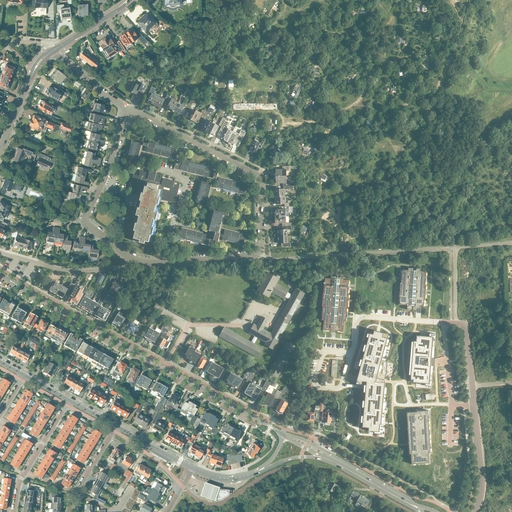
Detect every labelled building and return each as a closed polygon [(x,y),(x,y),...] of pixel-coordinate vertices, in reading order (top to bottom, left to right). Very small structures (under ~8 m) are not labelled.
[(52,0),(35,0),(35,6),(39,7),(39,8),(47,8),(47,0),(52,1),(52,0)] [(267,0),(263,7),(270,11),(277,0),(276,0),(267,0)] [(87,3),(82,3),(78,3),(78,5),(78,16),(79,17),(81,17),(83,16),(83,15),(84,17),(87,17),(87,15),(87,3)] [(66,20),(65,19),(66,19),(67,21),(70,20),(70,18),(68,6),(63,7),(63,4),(57,5),(57,10),(60,9),(61,20),(61,21),(62,21),(65,21),(65,20),(66,20)] [(155,22),(154,22),(147,14),(138,22),(144,30),(147,28),(149,27),(151,30),(154,28),(155,28),(156,27),(157,25),(157,24),(157,23),(156,23),(155,22)] [(124,32),(131,42),(137,39),(143,45),(147,41),(140,34),(138,32),(135,34),(133,31),(131,29),(129,31),(128,29),(124,32)] [(227,39),(234,36),(231,30),(224,32),(227,39)] [(133,45),(131,42),(124,32),(121,34),(122,35),(119,37),(121,39),(120,39),(120,40),(117,42),(123,51),(126,49),(133,45)] [(106,59),(118,51),(119,52),(121,51),(118,46),(117,47),(115,44),(114,45),(111,39),(107,41),(105,38),(101,40),(102,41),(98,43),(100,46),(103,51),(102,52),(106,59)] [(87,62),(92,56),(89,54),(89,55),(83,51),(79,56),(80,57),(80,58),(81,59),(83,59),(87,62)] [(9,63),(12,58),(4,55),(2,60),(9,63)] [(94,58),(92,56),(87,62),(90,65),(91,67),(92,67),(93,67),(94,68),(98,63),(93,59),(94,58)] [(2,74),(10,78),(10,77),(11,77),(12,75),(12,74),(12,72),(14,73),(16,68),(15,68),(15,67),(11,65),(10,66),(6,64),(2,74)] [(62,74),(57,70),(56,69),(50,76),(59,84),(62,86),(63,86),(65,84),(64,82),(66,78),(67,79),(71,82),(80,89),(82,86),(74,79),(64,72),(62,74)] [(10,78),(2,74),(0,77),(0,85),(8,88),(9,84),(8,83),(8,81),(9,81),(10,79),(10,78)] [(143,93),(147,86),(138,81),(136,84),(133,82),(128,90),(136,95),(139,91),(143,93)] [(59,87),(57,90),(53,88),(53,89),(49,87),(48,90),(46,89),(44,92),(47,94),(46,94),(56,100),(57,99),(58,100),(60,97),(59,96),(60,93),(62,94),(64,91),(59,87)] [(85,99),(90,92),(83,87),(77,94),(85,99)] [(154,106),(159,96),(155,94),(155,95),(152,94),(155,89),(152,87),(148,94),(151,96),(148,102),(154,106)] [(167,101),(170,96),(167,95),(164,100),(162,99),(162,98),(159,96),(154,106),(160,109),(163,102),(166,103),(167,101)] [(173,112),(178,102),(174,100),(175,97),(171,95),(170,96),(167,101),(170,102),(167,108),(169,109),(169,110),(173,112)] [(55,104),(53,107),(43,101),(43,102),(41,100),(39,104),(40,104),(38,107),(42,109),(41,110),(45,112),(44,115),(49,117),(53,119),(60,122),(61,121),(59,120),(59,118),(50,115),(49,114),(51,111),(53,112),(55,108),(57,105),(55,104)] [(186,109),(189,103),(187,102),(186,103),(184,102),(182,104),(178,102),(173,112),(177,114),(178,113),(180,114),(183,109),(185,110),(186,109)] [(191,120),(195,112),(189,109),(192,105),(191,105),(192,103),(190,102),(189,103),(186,109),(188,111),(185,116),(191,120)] [(106,114),(108,109),(103,108),(104,105),(94,103),(92,110),(106,114)] [(207,133),(212,123),(212,122),(208,120),(211,114),(214,109),(209,107),(206,112),(203,119),(202,121),(205,123),(204,126),(203,126),(201,130),(207,133)] [(203,119),(206,112),(202,110),(200,113),(196,110),(195,112),(191,120),(197,123),(200,118),(203,119)] [(103,124),(105,116),(90,113),(88,121),(103,124)] [(40,129),(43,120),(34,116),(32,120),(31,121),(30,121),(29,123),(30,124),(30,125),(29,128),(34,130),(35,128),(39,130),(40,129)] [(227,142),(232,132),(233,131),(227,128),(229,123),(225,120),(225,119),(223,117),(219,125),(222,127),(220,130),(223,132),(222,134),(223,134),(221,138),(227,142)] [(55,124),(43,120),(40,129),(42,130),(45,132),(47,127),(53,129),(54,128),(55,130),(57,125),(55,124)] [(98,129),(99,128),(102,129),(103,125),(88,122),(86,130),(95,132),(99,133),(100,129),(98,129)] [(60,126),(57,125),(55,130),(57,131),(59,130),(60,128),(71,133),(73,127),(61,123),(60,126)] [(218,126),(212,123),(207,133),(210,134),(210,133),(214,135),(218,126)] [(238,135),(232,132),(227,142),(227,143),(233,146),(235,141),(236,142),(237,140),(241,142),(245,133),(241,130),(238,135)] [(89,140),(103,144),(104,141),(98,139),(100,135),(90,132),(89,140)] [(249,150),(248,152),(252,154),(253,152),(255,153),(259,146),(261,148),(264,142),(255,137),(249,150)] [(102,147),(103,144),(89,140),(87,148),(96,150),(98,151),(99,147),(97,147),(97,146),(102,147)] [(130,149),(140,151),(142,143),(132,141),(130,149)] [(151,153),(154,143),(148,142),(148,144),(143,142),(143,146),(145,146),(144,151),(151,153)] [(161,145),(154,143),(151,153),(159,155),(161,145)] [(169,147),(161,145),(159,155),(167,157),(169,147)] [(33,161),(36,155),(32,154),(33,152),(22,148),(22,149),(17,147),(14,153),(16,154),(13,160),(17,162),(18,161),(22,163),(26,155),(31,157),(30,159),(33,161)] [(177,149),(169,147),(167,157),(174,159),(177,149)] [(138,158),(140,151),(130,149),(128,155),(138,158)] [(85,158),(100,162),(101,159),(94,157),(95,153),(87,151),(85,158)] [(53,168),(55,161),(38,154),(36,161),(38,162),(36,165),(48,170),(49,166),(53,168)] [(100,165),(100,162),(85,158),(84,165),(91,167),(92,163),(100,165)] [(188,172),(190,162),(183,160),(181,170),(188,172)] [(195,174),(197,164),(190,162),(188,172),(195,174)] [(202,175),(204,166),(197,164),(195,174),(202,175)] [(76,174),(84,176),(85,171),(91,173),(92,170),(78,166),(76,174)] [(211,167),(204,166),(202,175),(209,177),(211,167)] [(276,176),(286,176),(286,171),(289,171),(289,166),(282,166),(283,169),(276,169),(276,176)] [(138,189),(137,189),(136,189),(135,190),(135,191),(134,191),(134,193),(133,193),(136,194),(137,194),(138,194),(139,194),(139,193),(140,193),(140,192),(142,193),(140,201),(142,201),(140,208),(138,207),(136,215),(138,216),(140,216),(138,223),(136,223),(134,231),(136,231),(134,241),(145,243),(146,241),(149,242),(151,235),(153,235),(155,227),(153,227),(155,220),(156,220),(158,212),(155,211),(157,204),(158,205),(160,197),(164,198),(164,200),(178,203),(180,195),(177,195),(180,183),(158,177),(158,175),(161,176),(162,174),(156,173),(157,171),(150,169),(149,173),(140,171),(139,176),(133,175),(130,186),(139,188),(138,189)] [(83,181),(84,176),(76,174),(74,182),(88,185),(89,182),(83,181)] [(283,186),(293,186),(293,183),(289,183),(289,181),(286,181),(286,176),(276,176),(276,183),(283,183),(283,186)] [(216,187),(223,189),(226,179),(219,177),(217,184),(216,187)] [(23,186),(18,184),(5,179),(2,186),(7,188),(6,190),(10,191),(11,189),(20,193),(23,186)] [(230,191),(233,181),(226,179),(223,189),(230,191)] [(200,188),(210,191),(212,184),(202,181),(200,188)] [(237,193),(240,183),(233,181),(230,191),(237,193)] [(247,185),(240,183),(237,193),(245,195),(247,185)] [(74,184),(73,188),(67,186),(66,190),(79,194),(81,189),(87,190),(87,187),(74,184)] [(293,189),(293,186),(283,186),(283,189),(274,189),(274,196),(285,196),(284,189),(290,189),(293,189)] [(208,198),(210,191),(200,188),(198,195),(208,198)] [(67,207),(69,201),(70,201),(70,202),(74,203),(75,198),(79,199),(80,195),(66,192),(65,195),(62,194),(60,198),(64,199),(62,206),(67,207)] [(206,205),(208,198),(198,195),(196,202),(206,205)] [(285,206),(291,206),(291,200),(288,200),(288,199),(286,200),(286,196),(285,196),(274,196),(274,200),(275,200),(276,203),(280,203),(280,204),(284,203),(285,206)] [(117,207),(119,202),(105,198),(103,203),(117,207)] [(0,209),(6,212),(8,208),(9,208),(10,206),(9,206),(4,204),(5,202),(0,200),(0,209)] [(275,216),(286,216),(286,209),(289,209),(291,209),(291,206),(285,206),(279,206),(279,209),(275,209),(275,216)] [(213,217),(223,219),(224,215),(228,217),(229,214),(224,212),(214,210),(213,217)] [(286,223),(286,216),(275,216),(275,223),(282,223),(282,226),(291,226),(291,223),(286,223)] [(334,217),(333,216),(328,219),(329,220),(328,221),(329,223),(328,224),(329,224),(330,224),(332,223),(333,224),(337,221),(335,218),(336,218),(335,216),(334,217)] [(221,226),(223,219),(213,217),(211,224),(221,226)] [(209,231),(212,232),(219,233),(221,226),(211,224),(209,231)] [(293,226),(291,226),(282,226),(282,229),(278,229),(278,236),(287,236),(287,229),(293,229),(293,226)] [(54,242),(56,228),(53,227),(52,233),(48,232),(46,241),(54,242)] [(60,228),(56,228),(54,242),(62,244),(63,234),(59,234),(60,228)] [(187,240),(190,230),(183,228),(180,238),(187,240)] [(22,248),(24,239),(16,237),(18,230),(14,229),(11,236),(16,237),(13,245),(22,248)] [(194,242),(197,232),(190,230),(187,240),(194,242)] [(230,241),(232,231),(225,230),(224,234),(223,238),(223,239),(230,241)] [(237,243),(239,233),(232,231),(230,241),(237,243)] [(201,243),(204,234),(197,232),(194,242),(201,243)] [(211,235),(211,236),(214,237),(214,240),(218,241),(219,237),(223,238),(224,234),(219,233),(212,232),(211,235)] [(246,235),(239,233),(237,243),(244,245),(246,235)] [(209,245),(211,236),(211,235),(204,234),(201,243),(209,245)] [(69,251),(71,241),(67,241),(68,235),(65,235),(62,248),(66,249),(66,251),(69,251)] [(80,250),(82,237),(80,236),(79,242),(74,241),(73,241),(73,249),(80,250)] [(290,236),(287,236),(278,236),(278,243),(283,243),(283,246),(290,246),(290,243),(288,243),(287,239),(290,239),(290,236)] [(89,251),(90,242),(84,242),(85,237),(82,237),(80,250),(89,251)] [(24,239),(22,248),(30,250),(32,241),(24,239)] [(98,258),(98,257),(98,256),(99,247),(94,247),(94,249),(93,249),(93,243),(90,242),(89,251),(89,257),(98,258)] [(407,309),(416,310),(416,306),(423,306),(423,303),(424,303),(424,299),(425,299),(426,285),(425,285),(426,271),(420,271),(421,269),(416,268),(416,271),(412,270),(412,268),(408,268),(408,270),(402,270),(401,283),(400,283),(399,298),(400,298),(400,302),(400,305),(407,305),(407,309)] [(262,316),(257,325),(254,323),(249,332),(255,335),(251,342),(249,340),(249,341),(242,337),(224,327),(223,330),(220,329),(219,332),(221,333),(219,336),(237,346),(258,357),(263,348),(256,345),(257,345),(254,343),(257,337),(266,342),(265,344),(274,349),(305,293),(296,289),(292,295),(287,292),(288,291),(276,284),(281,274),(275,271),(273,275),(267,272),(257,290),(269,297),(271,291),(284,298),(285,297),(290,299),(271,333),(263,328),(268,319),(262,316)] [(101,274),(96,282),(101,284),(105,277),(101,274)] [(325,278),(324,285),(324,292),(323,292),(322,306),(323,306),(322,320),(324,320),(323,329),(326,329),(326,330),(330,330),(332,331),(333,332),(334,332),(335,332),(335,331),(336,331),(341,331),(341,330),(344,331),(344,322),(346,322),(347,308),(348,308),(349,294),(348,294),(349,287),(349,280),(343,279),(343,277),(339,277),(339,278),(335,277),(331,276),(331,278),(325,278)] [(56,293),(61,285),(52,280),(52,279),(49,278),(47,283),(49,285),(52,286),(50,290),(56,293)] [(114,283),(110,289),(102,305),(108,308),(114,298),(119,301),(127,287),(115,280),(114,283)] [(72,302),(73,301),(80,288),(80,286),(78,285),(79,283),(76,281),(74,284),(71,289),(74,291),(69,301),(72,302)] [(68,289),(61,285),(56,293),(63,297),(68,289)] [(84,288),(80,286),(80,288),(73,301),(74,301),(73,303),(77,305),(78,303),(83,295),(81,294),(83,290),(84,288)] [(87,311),(93,300),(87,297),(88,294),(87,293),(86,294),(85,296),(79,306),(87,311)] [(2,313),(9,301),(3,298),(0,303),(0,312),(2,313)] [(96,315),(101,306),(104,300),(100,298),(98,302),(99,302),(98,303),(97,306),(96,306),(92,313),(95,315),(96,315)] [(97,306),(98,303),(93,300),(87,311),(92,313),(96,306),(97,306)] [(15,304),(9,301),(2,313),(1,316),(3,317),(4,314),(8,316),(15,304)] [(160,306),(155,303),(151,310),(156,313),(160,307),(160,306)] [(19,325),(20,323),(22,324),(25,318),(23,317),(27,310),(18,305),(11,318),(16,321),(15,323),(19,325)] [(111,311),(101,306),(96,315),(99,317),(102,319),(105,321),(111,311)] [(121,326),(126,317),(123,315),(123,316),(118,313),(113,322),(112,324),(115,326),(116,324),(118,325),(121,326)] [(30,314),(23,326),(21,325),(18,330),(20,331),(19,332),(22,334),(25,328),(30,330),(37,317),(36,315),(34,314),(32,315),(30,314)] [(44,320),(43,321),(41,320),(39,325),(36,323),(34,328),(36,330),(39,331),(40,329),(43,331),(47,323),(46,323),(46,321),(44,320)] [(138,328),(140,325),(139,324),(139,322),(135,320),(134,321),(131,320),(131,321),(129,320),(125,329),(125,330),(125,331),(127,333),(128,332),(129,331),(133,334),(135,330),(137,331),(139,328),(138,328)] [(4,327),(1,332),(1,333),(4,335),(8,329),(11,323),(8,321),(6,322),(4,327)] [(167,324),(161,334),(159,338),(160,338),(157,343),(160,345),(160,346),(162,347),(163,346),(163,347),(164,346),(167,347),(169,342),(167,341),(169,336),(170,335),(167,334),(166,335),(164,333),(165,331),(167,332),(169,330),(170,331),(173,326),(174,325),(168,322),(167,324)] [(161,334),(167,324),(165,323),(163,327),(161,330),(156,328),(155,330),(149,341),(152,343),(153,341),(155,342),(160,333),(161,334)] [(50,338),(56,328),(54,327),(54,326),(54,325),(52,324),(50,324),(44,335),(44,336),(49,340),(50,338)] [(149,341),(155,330),(150,327),(145,336),(147,338),(146,339),(149,341)] [(56,341),(62,329),(59,328),(58,328),(58,330),(56,328),(50,338),(56,341)] [(56,341),(54,343),(58,346),(60,343),(61,344),(67,334),(65,333),(65,332),(65,331),(62,329),(56,341)] [(358,377),(357,381),(360,381),(363,381),(367,382),(366,385),(366,388),(366,392),(365,401),(364,407),(363,416),(363,422),(362,427),(363,427),(369,428),(369,431),(375,431),(376,431),(378,432),(380,432),(380,424),(381,424),(383,410),(383,409),(384,399),(384,394),(385,387),(385,382),(384,382),(384,377),(386,378),(387,362),(382,360),(383,356),(384,350),(387,342),(387,339),(389,334),(374,330),(373,334),(370,333),(369,334),(369,337),(366,345),(365,351),(362,360),(361,366),(358,377)] [(11,343),(14,345),(19,335),(16,333),(11,343)] [(69,349),(75,339),(72,337),(73,335),(70,334),(69,336),(63,346),(69,349)] [(411,375),(411,379),(413,380),(413,382),(425,383),(430,384),(430,381),(430,373),(431,366),(431,365),(433,366),(434,358),(432,358),(432,357),(432,346),(433,340),(433,337),(429,336),(417,335),(416,341),(415,341),(414,341),(414,342),(412,363),(411,375)] [(30,336),(28,339),(38,345),(40,342),(36,340),(37,339),(34,338),(30,336)] [(75,352),(81,340),(79,339),(78,341),(75,339),(69,349),(75,352)] [(285,340),(270,372),(279,377),(294,344),(285,340)] [(82,355),(87,345),(86,345),(87,343),(83,341),(77,352),(82,355)] [(9,353),(15,356),(18,349),(19,349),(20,348),(17,346),(16,348),(13,346),(14,345),(11,344),(8,348),(11,350),(9,353)] [(87,358),(94,347),(90,345),(89,347),(87,345),(82,355),(87,358)] [(190,359),(195,351),(196,349),(190,346),(184,356),(190,359)] [(93,360),(98,351),(96,350),(97,348),(94,347),(87,358),(93,360)] [(15,356),(20,359),(24,352),(19,349),(18,349),(15,356)] [(216,349),(214,352),(223,357),(224,354),(216,349)] [(31,353),(25,350),(24,352),(20,359),(26,362),(30,355),(31,353)] [(96,366),(104,352),(101,351),(100,352),(98,351),(93,360),(91,363),(96,366)] [(198,353),(195,351),(190,359),(189,361),(195,364),(196,363),(201,354),(201,353),(199,351),(198,353)] [(103,366),(108,357),(106,356),(107,354),(104,352),(96,366),(102,368),(103,366)] [(203,355),(202,358),(197,365),(198,366),(198,367),(200,368),(201,367),(202,368),(206,360),(208,357),(203,355)] [(110,358),(108,357),(103,366),(105,367),(103,369),(107,371),(108,369),(114,358),(111,356),(110,358)] [(56,361),(56,362),(54,365),(49,363),(47,366),(46,365),(45,368),(46,368),(43,372),(51,376),(56,367),(58,368),(61,363),(56,361)] [(126,369),(127,366),(126,366),(126,365),(125,364),(124,363),(123,364),(120,362),(117,368),(116,367),(111,375),(115,377),(117,374),(121,375),(122,373),(122,374),(124,369),(126,369)] [(213,375),(219,365),(213,362),(208,371),(208,372),(213,375)] [(224,368),(219,365),(213,375),(218,378),(219,378),(224,368)] [(133,368),(127,379),(132,381),(131,384),(134,386),(137,379),(135,377),(138,371),(137,371),(138,370),(134,368),(134,369),(133,368)] [(232,385),(237,376),(231,372),(226,381),(227,383),(232,385)] [(69,386),(74,377),(68,374),(64,383),(69,386)] [(141,387),(146,378),(144,377),(145,376),(144,375),(142,374),(141,374),(136,384),(138,385),(137,387),(140,389),(141,387)] [(107,384),(111,386),(113,381),(105,376),(102,382),(107,384)] [(243,379),(237,376),(232,385),(237,388),(238,388),(243,379)] [(74,389),(78,382),(79,380),(74,377),(69,386),(74,389)] [(95,378),(92,377),(90,382),(92,383),(93,384),(86,396),(92,399),(97,390),(94,388),(96,383),(93,382),(95,378)] [(148,379),(146,378),(141,387),(146,390),(152,380),(152,379),(149,377),(148,378),(148,379)] [(0,383),(0,384),(7,388),(10,383),(3,379),(0,383)] [(79,380),(78,382),(74,389),(80,392),(85,383),(82,382),(79,380)] [(156,394),(161,385),(158,383),(155,382),(153,380),(145,393),(149,395),(151,391),(153,392),(156,394)] [(245,393),(251,396),(257,385),(253,383),(252,384),(250,383),(245,392),(245,393)] [(164,386),(161,385),(156,394),(158,395),(157,396),(160,398),(161,398),(161,397),(162,397),(167,388),(164,387),(164,386)] [(257,385),(251,396),(256,399),(257,399),(262,390),(262,388),(257,385)] [(281,400),(285,392),(286,391),(287,392),(289,389),(284,387),(278,398),(281,400)] [(22,395),(29,399),(32,394),(25,390),(22,395)] [(97,402),(102,393),(97,390),(92,399),(97,402)] [(278,390),(276,392),(275,395),(269,392),(269,393),(266,391),(262,400),(264,401),(264,403),(265,404),(266,405),(267,405),(269,406),(274,397),(277,399),(281,392),(278,390)] [(108,396),(102,393),(97,402),(103,405),(108,396)] [(171,395),(168,400),(167,400),(168,400),(165,399),(162,404),(165,405),(166,403),(167,404),(176,409),(178,406),(174,404),(178,396),(173,393),(171,395)] [(26,404),(29,399),(22,395),(19,400),(26,404)] [(281,400),(276,410),(279,412),(282,413),(288,403),(289,401),(282,397),(281,400)] [(16,405),(23,409),(26,404),(19,400),(16,405)] [(119,405),(120,403),(117,401),(115,400),(110,409),(115,412),(119,405)] [(188,411),(192,403),(187,401),(186,403),(184,402),(181,409),(180,412),(186,415),(188,411)] [(119,405),(115,412),(121,415),(125,408),(124,408),(125,407),(123,406),(123,405),(121,403),(119,405)] [(197,406),(192,403),(188,411),(190,413),(190,414),(188,416),(192,418),(189,424),(192,426),(197,418),(193,416),(197,409),(196,409),(197,406)] [(320,403),(320,406),(319,417),(322,417),(322,419),(325,420),(324,422),(330,423),(331,415),(331,413),(330,413),(330,411),(327,410),(327,412),(323,412),(324,404),(320,403)] [(44,409),(51,413),(54,408),(47,404),(44,409)] [(16,405),(13,410),(20,414),(23,409),(16,405)] [(126,406),(125,408),(121,415),(126,418),(131,409),(132,408),(130,406),(129,408),(126,406)] [(314,410),(314,413),(308,412),(307,415),(304,415),(304,420),(307,421),(314,421),(314,419),(319,419),(319,417),(320,406),(315,406),(315,410),(314,410)] [(163,426),(158,423),(162,415),(160,414),(163,408),(161,407),(151,423),(154,424),(150,431),(155,434),(156,431),(160,433),(163,426)] [(48,418),(51,413),(44,409),(43,411),(41,410),(39,412),(48,418)] [(20,414),(13,410),(10,415),(17,419),(20,414)] [(428,410),(417,411),(417,412),(407,412),(407,417),(408,417),(408,422),(408,430),(409,430),(409,436),(408,436),(409,444),(410,444),(410,450),(409,450),(409,454),(411,454),(412,464),(416,464),(416,463),(425,463),(431,463),(430,453),(431,453),(430,449),(429,443),(430,443),(430,435),(429,435),(429,429),(429,421),(428,421),(428,416),(429,416),(428,410)] [(48,418),(39,412),(36,417),(38,418),(45,423),(48,418)] [(206,424),(211,415),(205,412),(202,416),(201,415),(200,418),(201,418),(200,420),(197,418),(192,426),(196,428),(200,422),(203,424),(204,423),(206,424)] [(139,425),(144,416),(139,413),(133,422),(139,425)] [(14,424),(17,419),(10,415),(7,420),(14,424)] [(67,420),(74,424),(77,419),(70,415),(67,420)] [(218,419),(211,415),(206,424),(209,426),(208,427),(212,429),(210,432),(214,434),(217,429),(214,426),(215,426),(217,424),(215,423),(218,419)] [(149,419),(144,416),(139,425),(144,428),(149,419)] [(42,427),(45,423),(38,418),(35,423),(42,427)] [(71,429),(74,424),(67,420),(64,425),(71,429)] [(32,428),(39,432),(42,427),(35,423),(32,428)] [(227,438),(233,428),(228,426),(228,425),(226,424),(225,424),(224,428),(223,427),(222,429),(220,432),(220,433),(222,434),(222,435),(227,438)] [(68,434),(71,429),(64,425),(61,430),(68,434)] [(0,431),(7,435),(10,431),(3,426),(0,431)] [(164,439),(170,442),(175,432),(172,430),(173,428),(171,427),(164,439)] [(36,437),(39,432),(32,428),(29,433),(36,437)] [(233,428),(229,436),(235,439),(234,440),(237,442),(239,438),(240,436),(239,436),(240,432),(240,431),(238,430),(238,431),(233,428)] [(65,439),(68,434),(61,430),(58,435),(65,439)] [(91,435),(97,439),(101,434),(94,430),(91,435)] [(175,445),(182,433),(180,435),(175,432),(170,442),(175,445)] [(188,442),(191,438),(182,433),(175,445),(180,448),(185,440),(188,442)] [(62,444),(65,439),(58,435),(55,440),(62,444)] [(97,439),(91,435),(88,440),(95,444),(97,439)] [(22,445),(29,449),(32,444),(25,440),(22,445)] [(59,449),(62,444),(55,440),(52,445),(59,449)] [(95,444),(88,440),(85,444),(92,449),(95,444)] [(249,448),(255,454),(259,449),(255,445),(257,442),(255,440),(253,443),(249,448)] [(92,449),(85,444),(82,449),(89,454),(92,449)] [(194,455),(198,447),(193,444),(189,452),(191,453),(191,454),(193,455),(194,454),(194,455)] [(29,449),(22,445),(19,450),(26,454),(29,449)] [(204,450),(198,447),(194,455),(195,455),(195,456),(197,457),(198,457),(200,458),(204,450)] [(255,454),(249,448),(245,453),(242,453),(242,451),(238,452),(238,454),(240,454),(241,456),(247,454),(251,458),(255,454)] [(77,453),(79,454),(86,458),(89,454),(82,449),(80,452),(78,451),(77,453)] [(113,463),(120,452),(114,449),(108,459),(113,463)] [(26,454),(19,450),(16,455),(23,459),(26,454)] [(46,455),(53,459),(56,454),(49,450),(46,455)] [(211,455),(208,453),(207,455),(211,457),(208,463),(214,465),(217,457),(211,455)] [(83,463),(86,458),(79,454),(76,459),(83,463)] [(228,457),(231,456),(231,454),(227,455),(227,457),(223,459),(217,457),(214,465),(220,467),(222,462),(228,460),(228,457)] [(242,461),(241,456),(240,454),(238,454),(231,456),(228,457),(228,460),(230,465),(242,461)] [(16,455),(13,459),(20,464),(23,459),(16,455)] [(43,459),(50,464),(53,459),(46,455),(43,459)] [(122,477),(122,480),(123,481),(129,472),(127,470),(128,467),(132,461),(130,461),(131,459),(126,456),(123,461),(120,459),(116,465),(126,471),(123,475),(122,476),(122,477)] [(17,469),(20,464),(13,459),(10,464),(17,469)] [(50,464),(43,459),(40,464),(47,469),(50,464)] [(48,470),(47,469),(40,464),(37,469),(44,473),(46,471),(47,472),(48,470)] [(70,469),(77,473),(80,468),(73,464),(70,469)] [(140,476),(145,468),(140,465),(139,466),(138,465),(134,470),(135,470),(134,472),(140,476)] [(150,471),(145,468),(140,476),(138,479),(145,484),(143,486),(147,488),(150,483),(146,481),(148,478),(151,473),(150,472),(150,471)] [(38,478),(39,477),(43,480),(45,477),(48,479),(49,477),(44,473),(37,469),(34,474),(36,476),(36,477),(38,478)] [(77,473),(70,469),(67,474),(74,478),(77,473)] [(97,478),(103,482),(106,484),(109,477),(108,477),(110,474),(105,470),(103,473),(100,472),(97,478)] [(123,481),(126,483),(128,484),(133,475),(131,474),(132,473),(129,472),(123,481)] [(71,483),(74,478),(67,474),(64,479),(71,483)] [(97,478),(93,485),(99,489),(103,482),(97,478)] [(153,490),(160,494),(162,495),(166,488),(161,485),(163,482),(155,478),(153,481),(157,483),(153,490)] [(68,488),(71,483),(64,479),(61,484),(68,488)] [(333,492),(337,485),(332,482),(326,492),(329,493),(330,491),(333,492)] [(219,488),(204,483),(200,497),(215,502),(219,488)] [(101,490),(99,489),(93,485),(89,492),(92,493),(92,494),(95,496),(95,495),(96,495),(98,496),(101,490)] [(25,496),(33,497),(34,491),(34,488),(29,487),(28,490),(26,490),(25,496)] [(155,503),(160,494),(153,490),(151,489),(146,498),(139,494),(138,496),(137,497),(142,500),(146,502),(148,499),(155,503)] [(220,489),(219,489),(218,489),(215,497),(215,498),(221,499),(229,495),(229,490),(220,489)] [(353,491),(351,495),(357,499),(356,501),(357,501),(357,502),(355,505),(360,508),(362,505),(363,503),(367,506),(370,507),(372,503),(369,501),(370,500),(353,491)] [(53,503),(61,504),(61,498),(57,498),(57,495),(51,495),(51,498),(53,498),(53,503)] [(139,511),(141,511),(149,511),(152,509),(145,505),(146,502),(142,500),(140,503),(143,504),(139,511)]
